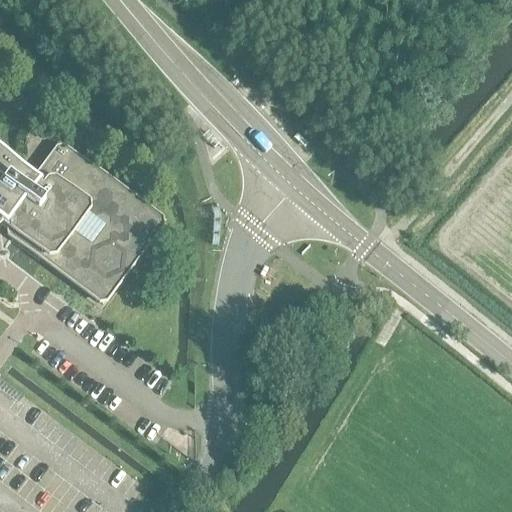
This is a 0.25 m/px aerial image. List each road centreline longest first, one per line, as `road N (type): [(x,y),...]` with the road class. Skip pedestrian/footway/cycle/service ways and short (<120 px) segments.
road 1 (tertiary): [(511,360),(293,186),(121,0)]
road 2 (track): [(511,92),(379,253)]
